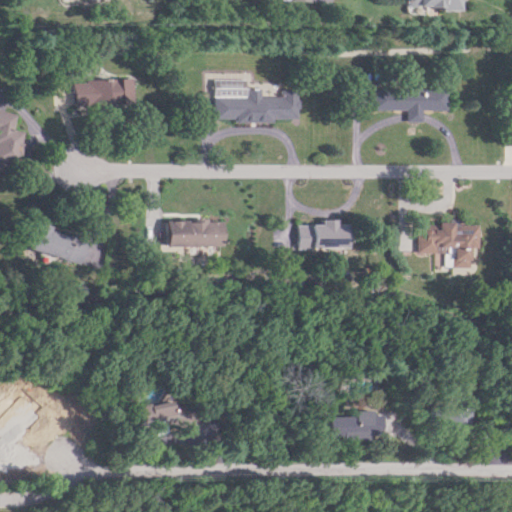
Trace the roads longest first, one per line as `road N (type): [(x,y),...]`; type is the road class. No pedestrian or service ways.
road 1 (residential): [(511,171),(77,170)]
road 2 (residential): [(511,468),(103,469)]
